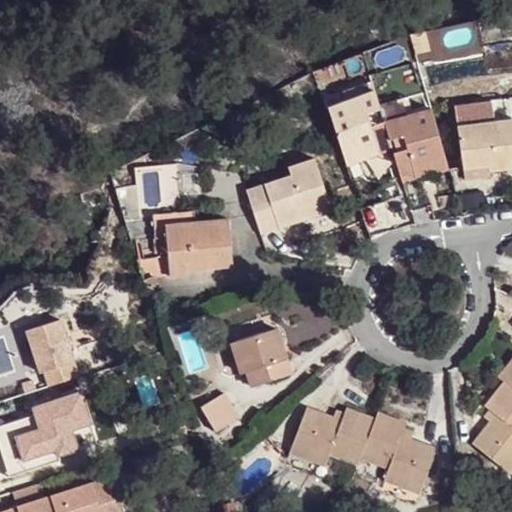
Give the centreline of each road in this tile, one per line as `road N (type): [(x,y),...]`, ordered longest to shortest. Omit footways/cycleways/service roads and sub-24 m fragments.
road 1 (residential): [(468,254),(473,309),(447,338),(391,338),(366,311),(361,292)]
road 2 (residential): [(361,292),(369,256),(398,233),(435,231),(468,254)]
